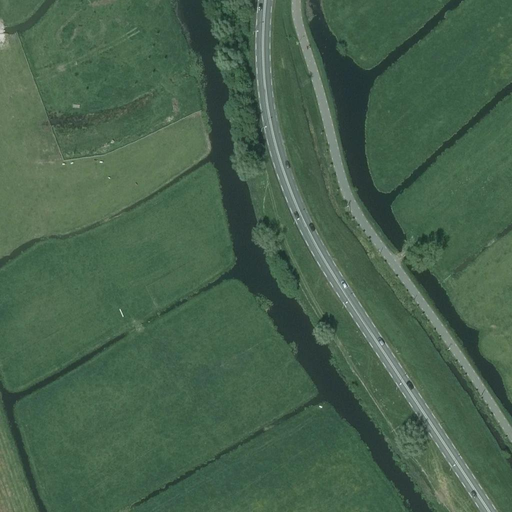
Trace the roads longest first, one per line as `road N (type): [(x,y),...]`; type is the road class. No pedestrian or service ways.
road 1 (primary): [(489,511),(312,243),(267,109),(267,0)]
road 2 (unclassified): [(292,0),(342,188),(511,439)]
